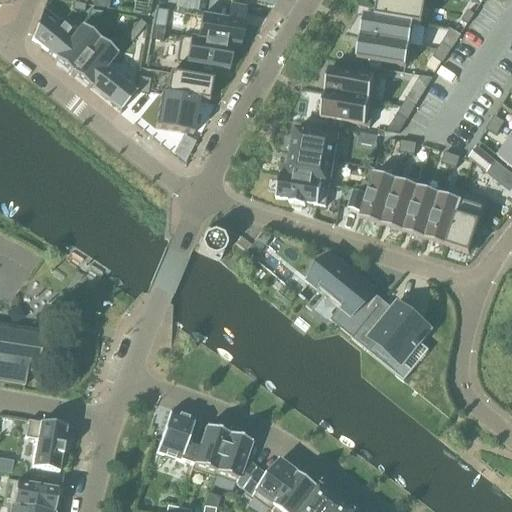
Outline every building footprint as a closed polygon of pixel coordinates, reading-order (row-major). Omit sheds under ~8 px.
[(94,0),(93,7),(108,9),(109,0),(94,0)] [(377,0),(374,19),(374,20),(413,27),(413,26),(422,27),(426,1),(419,0),(377,0)] [(73,3),(72,11),(84,14),(85,6),(73,3)] [(197,41),(197,42),(232,48),(232,49),(239,50),(243,24),(246,12),(246,9),(230,6),(227,22),(201,17),(197,41)] [(43,10),(31,42),(32,42),(55,60),(56,61),(76,36),(75,36),(58,22),(53,28),(41,18),(44,10),(43,10)] [(90,10),(89,18),(101,21),(102,13),(90,10)] [(468,11),(461,21),(468,26),(475,16),(474,16),(468,11)] [(364,17),(360,39),(410,47),(410,46),(422,49),(426,29),(413,27),(374,20),(374,19),(364,17)] [(139,21),(132,30),(138,35),(146,26),(139,21)] [(153,25),(152,33),(164,35),(165,27),(153,25)] [(55,60),(54,61),(72,75),(99,42),(81,28),(75,36),(76,36),(56,61),(55,60)] [(132,30),(124,40),(131,45),(138,35),(132,30)] [(152,33),(150,41),(162,43),(164,35),(152,33)] [(180,38),(176,64),(228,73),(232,49),(232,48),(197,42),(197,41),(180,38)] [(360,39),(356,60),(406,69),(410,47),(360,39)] [(99,42),(72,75),(89,90),(90,89),(89,88),(104,69),(105,70),(116,56),(99,42)] [(441,45),(437,51),(447,58),(451,51),(441,45)] [(437,51),(432,58),(442,65),(443,65),(447,58),(437,51)] [(104,69),(89,88),(90,89),(119,112),(119,113),(120,113),(136,94),(135,93),(134,94),(105,70),(104,69)] [(329,70),(324,95),(374,104),(378,79),(329,70)] [(169,75),(165,97),(198,103),(207,104),(211,82),(169,75)] [(138,78),(137,86),(149,88),(150,80),(138,78)] [(137,86),(136,94),(148,96),(149,88),(137,86)] [(324,95),(320,120),(370,129),(374,104),(324,95)] [(160,96),(154,130),(192,136),(198,103),(165,97),(160,96)] [(405,102),(401,108),(412,115),(416,108),(405,102)] [(401,108),(397,115),(407,121),(407,122),(412,115),(401,108)] [(494,117),(490,124),(500,131),(504,124),(494,117)] [(490,124),(486,131),(496,137),(500,131),(490,124)] [(295,131),(291,155),(338,163),(342,139),(335,138),(321,135),(322,129),(306,126),(306,128),(310,129),(310,133),(295,131)] [(322,129),(321,135),(335,138),(336,132),(322,129)] [(511,140),(497,158),(511,170),(511,140)] [(400,142),(398,154),(406,156),(408,143),(400,142)] [(408,143),(406,156),(414,157),(416,145),(408,143)] [(477,148),(468,159),(469,160),(487,174),(495,164),(496,163),(477,148)] [(444,154),(441,165),(448,168),(452,156),(444,154)] [(287,178),(287,179),(329,187),(329,188),(334,188),(338,163),(291,155),(287,178)] [(452,156),(448,168),(456,170),(460,159),(452,156)] [(373,174),(359,220),(381,227),(396,182),(373,174)] [(280,176),(275,200),(277,201),(277,200),(290,203),(290,204),(289,204),(289,205),(305,208),(305,207),(305,205),(317,207),(317,208),(318,208),(325,209),(329,188),(329,187),(287,179),(287,178),(281,177),(280,176)] [(362,182),(358,193),(366,196),(370,184),(362,182)] [(396,182),(381,227),(403,234),(418,189),(396,182)] [(418,189),(403,234),(424,241),(439,196),(418,189)] [(353,191),(347,209),(360,214),(366,196),(353,191)] [(461,203),(446,248),(469,256),(487,201),(463,193),(460,202),(461,203)] [(439,196),(424,241),(446,248),(461,203),(460,202),(439,196)] [(199,248),(197,253),(219,262),(228,240),(206,231),(199,248)] [(264,235),(259,241),(265,246),(270,240),(264,235)] [(241,239),(235,246),(245,254),(251,247),(241,239)] [(326,261),(309,282),(341,308),(330,322),(352,340),(382,302),(381,301),(379,304),(369,296),(371,294),(372,295),(373,294),(369,291),(363,286),(340,267),(337,270),(326,261)] [(352,340),(351,341),(369,355),(377,345),(401,365),(414,349),(416,350),(419,347),(417,345),(429,331),(397,306),(391,315),(380,306),(383,303),(382,302),(352,340)] [(0,324),(0,383),(4,384),(24,387),(26,373),(37,374),(43,331),(0,324)] [(156,455),(192,467),(200,446),(188,442),(195,421),(170,413),(156,455)] [(27,422),(24,440),(36,442),(31,470),(58,474),(66,429),(27,422)] [(214,478),(228,437),(206,429),(200,446),(192,467),(191,472),(214,480),(215,479),(214,478)] [(214,478),(215,479),(235,485),(242,491),(257,471),(245,462),(251,444),(228,437),(214,478)] [(242,491),(270,511),(271,511),(299,475),(280,461),(267,478),(257,471),(242,491)] [(317,489),(299,475),(271,511),(270,511),(300,511),(317,489)] [(6,482),(2,507),(7,508),(7,507),(34,511),(53,511),(58,491),(6,482)] [(300,511),(328,511),(338,500),(319,485),(317,489),(300,511)] [(354,511),(338,500),(328,511),(354,511)]
